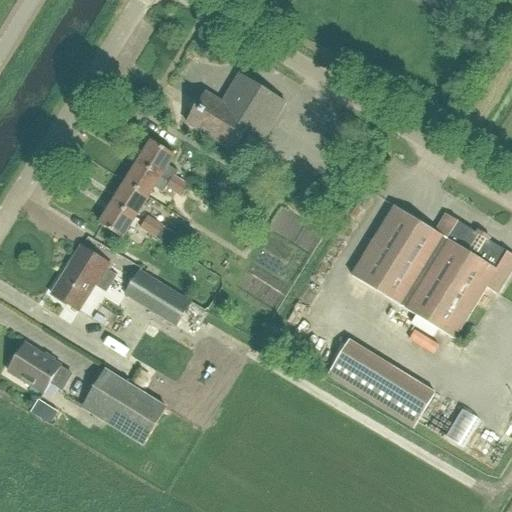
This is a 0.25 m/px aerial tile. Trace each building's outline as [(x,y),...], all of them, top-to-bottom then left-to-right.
[(286,105),(240,76),(222,104),(206,94),(187,125),(233,154),(247,131),(264,142),(286,105)] [(140,163),(187,194),(191,187),(175,178),(178,172),(170,168),(177,157),(153,143),(140,163)] [(195,162),(210,177),(220,167),(205,152),(195,162)] [(183,200),(187,194),(140,163),(127,184),(151,199),(156,190),(164,195),(167,190),(183,200)] [(127,184),(114,205),(138,219),(151,199),(127,184)] [(138,219),(114,205),(101,226),(124,240),(138,219)] [(434,338),(438,332),(453,341),(486,290),(496,296),(511,271),(511,257),(488,242),(477,235),(447,216),(436,233),(395,207),(351,276),(424,323),(420,329),(434,338)] [(147,221),(146,224),(161,234),(165,228),(149,218),(147,221)] [(146,224),(141,231),(157,240),(158,240),(161,234),(146,224)] [(166,229),(163,235),(180,245),(184,239),(166,229)] [(180,245),(163,235),(159,241),(176,251),(180,245)] [(107,293),(117,278),(109,273),(112,267),(82,248),(52,296),(80,314),(97,287),(107,293)] [(175,326),(190,302),(139,270),(124,293),(175,326)] [(436,395),(350,343),(328,378),(414,430),(436,395)] [(61,394),(73,375),(26,345),(8,373),(44,395),(50,387),(61,394)] [(511,411),(511,364),(507,363),(499,387),(492,385),(486,402),(511,411)] [(143,445),(166,408),(105,370),(82,407),(143,445)] [(479,421),(462,412),(447,438),(463,448),(479,421)]
